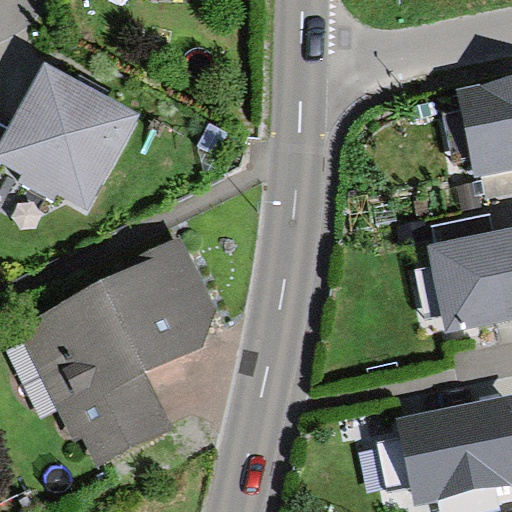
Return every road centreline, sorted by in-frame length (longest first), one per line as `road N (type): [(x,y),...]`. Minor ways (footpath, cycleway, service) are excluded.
road 1 (tertiary): [(235,511),(280,296),(306,79)]
road 2 (residential): [(511,40),(306,79)]
